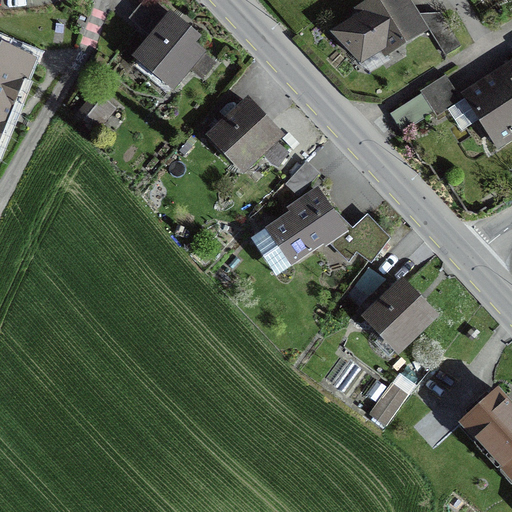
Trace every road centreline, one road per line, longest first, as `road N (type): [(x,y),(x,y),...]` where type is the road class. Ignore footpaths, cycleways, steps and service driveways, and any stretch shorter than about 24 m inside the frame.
road 1 (tertiary): [(216,0),(463,262)]
road 2 (residential): [(0,205),(90,41),(99,0)]
